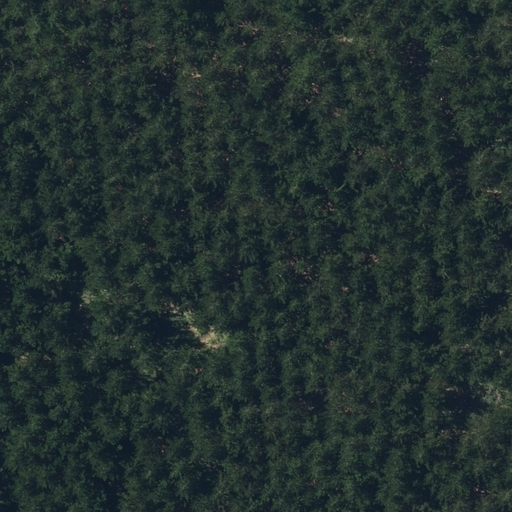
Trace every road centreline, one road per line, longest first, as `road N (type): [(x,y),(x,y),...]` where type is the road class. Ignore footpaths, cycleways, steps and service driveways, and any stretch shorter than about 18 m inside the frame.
road 1 (track): [(0,217),(76,308),(102,361),(181,430),(206,467),(178,498),(119,511)]
road 2 (track): [(0,377),(19,450),(23,511)]
